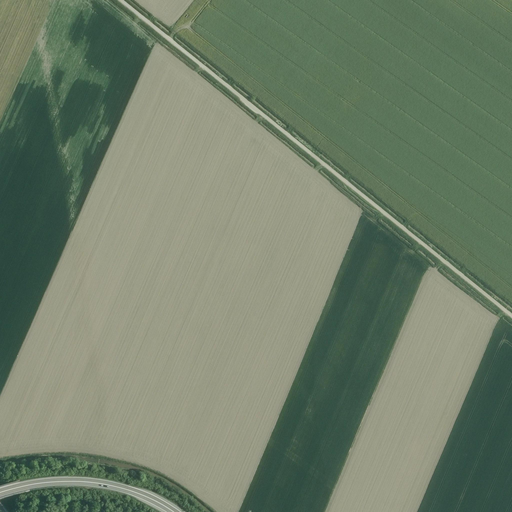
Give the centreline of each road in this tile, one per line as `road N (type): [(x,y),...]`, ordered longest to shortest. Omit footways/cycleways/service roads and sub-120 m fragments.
road 1 (unclassified): [(118,0),(511,317)]
road 2 (motorway): [(0,493),(95,483),(168,508)]
